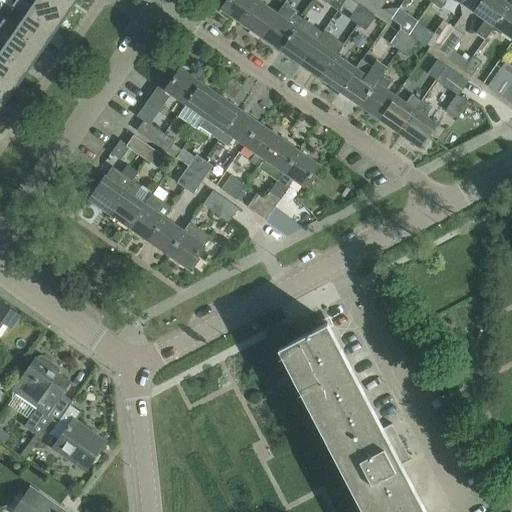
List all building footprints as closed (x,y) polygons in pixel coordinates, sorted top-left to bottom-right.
[(52,0),(37,0),(32,8),(20,0),(16,0),(12,6),(26,16),(28,13),(54,32),(69,11),(52,0)] [(52,0),(69,11),(76,0),(52,0)] [(257,0),(227,0),(221,10),(241,24),(257,0)] [(258,0),(257,0),(241,24),(261,38),(278,14),(258,0)] [(357,25),(367,11),(351,0),(345,0),(341,6),(352,14),(349,19),(357,25)] [(386,0),(374,0),(371,6),(379,12),(386,0)] [(510,4),(503,0),(482,0),(474,12),(485,20),(477,32),(486,38),(494,27),(510,4)] [(511,5),(510,4),(494,27),(511,39),(511,5)] [(283,6),(278,14),(261,38),(281,51),(303,19),(283,6)] [(367,11),(357,25),(365,31),(375,16),(367,11)] [(28,13),(26,16),(17,28),(4,19),(0,23),(0,28),(12,36),(14,34),(40,52),(54,32),(28,13)] [(409,15),(400,29),(408,36),(408,35),(418,21),(409,15)] [(303,19),(281,51),(300,65),(317,41),(323,33),(303,19)] [(437,52),(454,28),(443,20),(426,44),(437,52)] [(464,35),(454,28),(437,52),(463,71),(473,56),(468,62),(452,51),(464,35)] [(408,36),(400,29),(390,44),(399,50),(408,36)] [(14,34),(12,36),(3,49),(0,47),(0,55),(26,73),(40,52),(14,34)] [(408,36),(399,50),(407,55),(417,41),(408,35),(408,36)] [(337,55),(317,41),(300,65),(320,79),(337,55)] [(0,55),(0,86),(11,94),(26,73),(0,55)] [(337,55),(320,79),(340,93),(357,68),(337,55)] [(481,62),(473,56),(463,71),(471,76),(481,62)] [(362,60),(357,68),(340,93),(359,106),(386,67),(377,60),(372,67),(362,60)] [(436,80),(446,66),(437,60),(427,74),(436,80)] [(446,66),(436,80),(452,92),(462,77),(446,66)] [(387,67),(386,67),(359,106),(379,120),(396,96),(386,89),(392,80),(382,74),(387,67)] [(170,83),(163,79),(146,103),(159,112),(171,95),(185,105),(201,82),(181,68),(170,83)] [(503,98),(511,84),(511,75),(501,68),(488,87),(503,98)] [(220,96),(201,82),(185,105),(205,118),(220,96)] [(511,84),(503,98),(511,104),(511,84)] [(424,95),(440,106),(447,96),(431,85),(424,95)] [(0,86),(0,109),(11,94),(0,86)] [(453,90),(445,104),(465,115),(473,102),(453,90)] [(396,96),(379,120),(399,134),(422,101),(412,95),(406,103),(396,96)] [(220,96),(205,118),(199,126),(219,140),(240,109),(220,96)] [(422,101),(399,134),(419,148),(435,123),(425,116),(431,108),(422,101)] [(260,123),(240,109),(219,140),(228,147),(233,138),(244,146),(260,123)] [(157,145),(165,134),(144,120),(136,131),(157,145)] [(280,137),(260,123),(244,146),(255,153),(250,161),(258,167),(280,137)] [(165,134),(157,145),(167,152),(175,141),(165,134)] [(146,160),(154,149),(133,135),(126,146),(146,160)] [(252,199),(242,191),(236,199),(256,213),(299,151),(280,137),(258,167),(277,180),(264,198),(256,192),(252,199)] [(164,157),(154,149),(146,160),(157,168),(164,157)] [(299,151),(256,213),(286,235),(300,227),(281,214),(288,205),(280,199),(288,188),(293,180),(303,187),(319,164),(299,151)] [(195,175),(205,161),(196,155),(186,169),(195,175)] [(205,161),(195,175),(203,181),(213,166),(205,161)] [(109,214),(132,181),(112,167),(106,176),(96,189),(89,200),(109,214)] [(195,175),(186,169),(177,183),(185,189),(195,175)] [(96,189),(106,176),(99,171),(89,184),(96,189)] [(236,199),(242,191),(241,191),(245,185),(230,174),(220,188),(236,199)] [(203,181),(195,175),(185,189),(193,194),(203,181)] [(141,187),(132,181),(109,214),(129,228),(152,194),(151,194),(145,203),(135,196),(141,187)] [(238,208),(212,191),(203,205),(228,223),(238,208)] [(152,194),(129,228),(149,241),(165,217),(171,207),(152,194)] [(185,230),(165,217),(149,241),(169,255),(191,223),(190,223),(185,230)] [(191,223),(169,255),(188,269),(190,266),(193,268),(200,259),(197,257),(211,237),(191,223)] [(0,301),(0,325),(2,323),(11,329),(21,316),(0,301)] [(378,431),(322,325),(281,346),(368,511),(420,511),(397,468),(411,460),(392,424),(378,431)] [(19,381),(11,392),(36,409),(25,426),(40,437),(52,420),(57,423),(70,405),(72,401),(62,395),(70,383),(50,368),(51,366),(50,364),(41,357),(39,357),(37,360),(35,358),(19,381)] [(57,424),(53,429),(62,436),(53,448),(85,471),(106,442),(74,419),(80,412),(70,405),(57,423),(57,424)] [(64,511),(30,488),(13,511),(64,511)]
